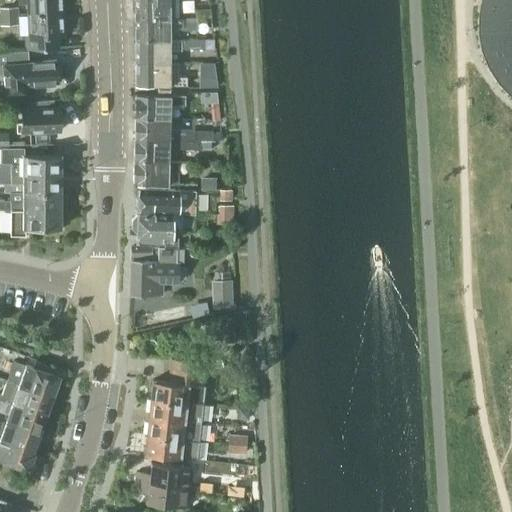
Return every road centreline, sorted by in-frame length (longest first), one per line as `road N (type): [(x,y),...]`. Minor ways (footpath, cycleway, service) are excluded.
road 1 (residential): [(95,290),(111,171),(106,0)]
road 2 (residential): [(64,511),(102,369),(95,290)]
